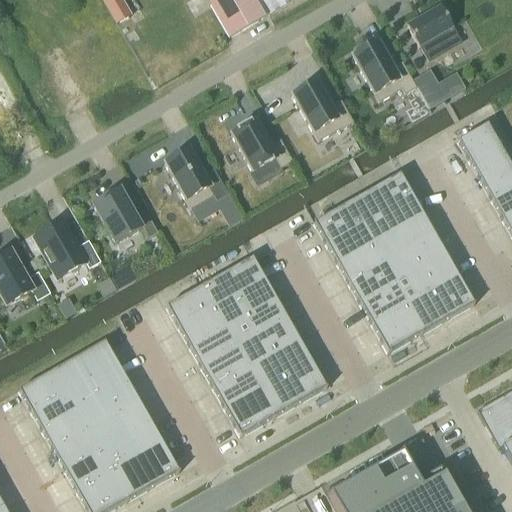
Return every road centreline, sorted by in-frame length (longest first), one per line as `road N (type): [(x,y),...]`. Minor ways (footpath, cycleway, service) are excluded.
road 1 (residential): [(0,198),(346,0)]
road 2 (unclassified): [(196,511),(511,334)]
